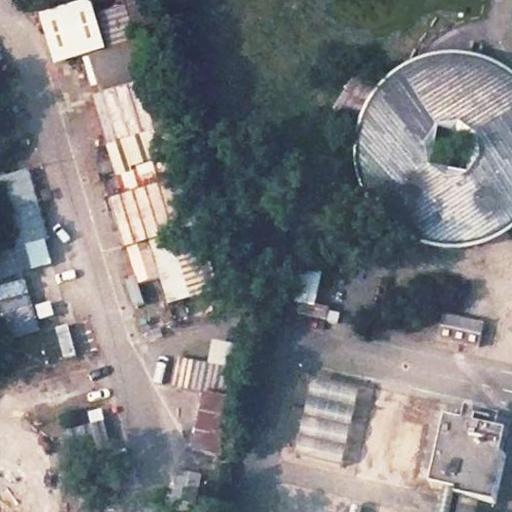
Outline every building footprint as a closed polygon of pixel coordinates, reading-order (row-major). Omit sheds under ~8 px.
[(91,0),(79,0),(39,13),(55,64),(107,48),(91,0)] [(511,71),(491,58),(460,51),(429,54),(397,68),(372,91),(357,122),(352,156),(360,190),(379,219),(406,240),(439,250),(473,249),(505,236),(511,230),(511,71)] [(135,84),(136,62),(99,61),(98,82),(135,84)] [(0,250),(47,241),(32,169),(0,175),(0,250)] [(156,239),(159,298),(201,295),(198,236),(156,239)] [(0,302),(9,336),(38,329),(29,294),(0,301),(0,302)] [(477,341),(439,333),(433,359),(471,368),(477,341)] [(210,342),(210,366),(232,366),(232,342),(210,342)] [(360,388),(313,378),(295,457),(342,467),(360,388)] [(191,449),(220,456),(234,398),(205,391),(191,449)] [(415,472),(428,426),(401,419),(388,465),(415,472)] [(451,511),(490,511),(503,453),(437,438),(422,505),(451,511)]
